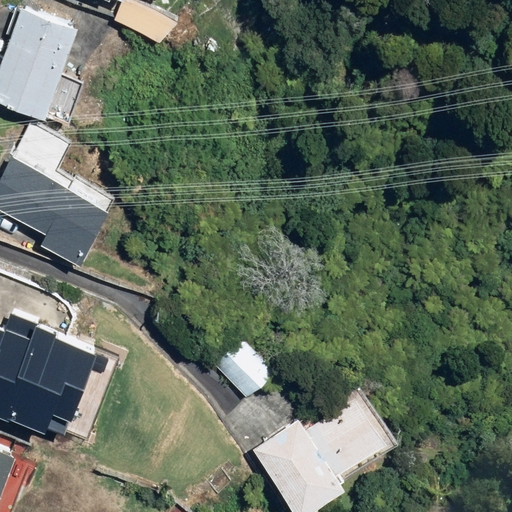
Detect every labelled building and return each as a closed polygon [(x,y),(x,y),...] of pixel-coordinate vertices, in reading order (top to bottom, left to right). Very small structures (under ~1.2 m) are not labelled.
[(176,17),(138,0),(122,0),(112,19),(156,40),(176,17)] [(102,36),(73,25),(19,3),(0,51),(0,102),(36,117),(38,113),(63,123),(77,88),(52,79),(57,66),(86,78),(102,36)] [(65,143),(28,126),(15,153),(10,151),(0,171),(0,211),(38,230),(31,243),(73,263),(105,196),(52,171),(65,143)] [(0,374),(89,403),(122,299),(24,268),(21,277),(0,270),(0,374)] [(270,370),(236,335),(208,361),(242,396),(270,370)] [(290,418),(245,447),(288,511),(295,511),(334,487),(331,482),(390,443),(351,384),(299,428),(290,418)] [(0,509),(6,493),(17,497),(28,469),(8,461),(13,450),(0,444),(0,509)]
